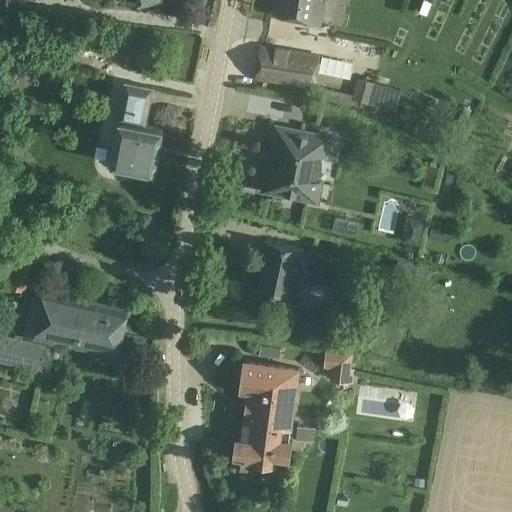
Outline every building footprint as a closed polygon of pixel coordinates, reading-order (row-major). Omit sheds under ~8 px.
[(273,0),(271,14),(322,23),(325,0),(273,0)] [(7,8),(3,35),(21,38),(25,10),(7,8)] [(321,57),(261,46),(255,79),(315,89),(321,57)] [(358,78),(352,99),(384,107),(389,86),(358,78)] [(152,87),(127,82),(111,163),(154,171),(163,128),(145,125),(152,87)] [(321,183),(315,182),(315,180),(320,154),(321,154),(321,153),(326,154),(330,136),(276,125),(271,149),(283,152),(282,156),(280,155),(278,164),(281,164),(280,168),(267,166),(263,190),(317,201),(321,183)] [(425,221),(408,217),(402,241),(419,245),(425,221)] [(431,226),(429,237),(446,240),(448,229),(431,226)] [(304,249),(265,240),(261,258),(265,260),(258,288),(293,296),(304,249)] [(341,253),(343,243),(332,241),(329,251),(341,253)] [(39,254),(15,246),(0,281),(23,291),(39,254)] [(416,264),(398,257),(393,277),(412,281),(416,264)] [(129,308),(45,289),(34,336),(118,354),(129,308)] [(48,340),(2,330),(0,340),(0,362),(41,371),(48,340)] [(259,355),(279,358),(281,347),(260,344),(259,355)] [(354,351),(326,347),(323,367),(332,368),(330,379),(354,383),(356,368),(351,367),(354,351)] [(244,421),(289,427),(298,368),(245,360),(241,390),(248,391),(244,421)] [(423,420),(439,422),(443,390),(427,388),(423,420)] [(289,427),(244,421),(241,438),(237,437),(235,455),(241,456),(239,471),(254,473),(256,458),(271,460),(272,454),(287,456),(290,439),(287,438),(289,427)] [(297,425),(296,438),(313,439),(315,427),(297,425)]
